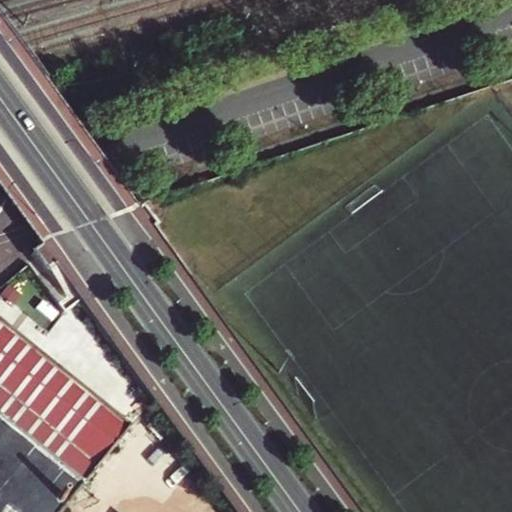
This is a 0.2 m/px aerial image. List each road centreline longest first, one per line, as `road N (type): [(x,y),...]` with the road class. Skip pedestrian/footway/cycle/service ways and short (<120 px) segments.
road 1 (residential): [(511,11),(0,186)]
road 2 (secondary): [(296,511),(0,112)]
